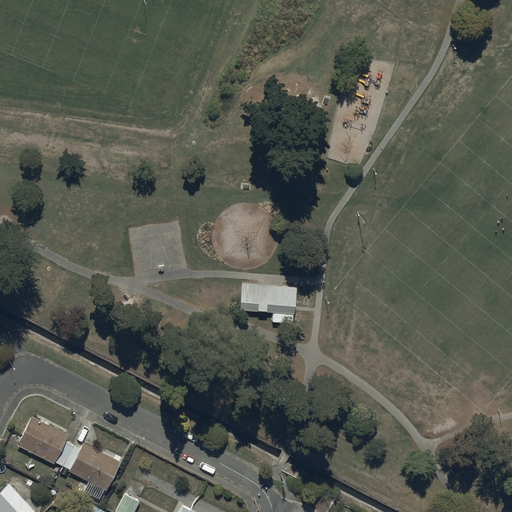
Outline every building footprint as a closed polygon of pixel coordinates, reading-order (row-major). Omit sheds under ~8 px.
[(32,0),(7,0),(6,16),(30,19),(32,0)] [(88,0),(56,0),(52,13),(81,23),(88,0)] [(200,34),(158,17),(148,42),(201,64),(208,47),(197,42),(200,34)] [(150,65),(124,69),(130,111),(156,107),(150,65)] [(49,69),(26,66),(22,97),(45,101),(49,69)] [(101,72),(77,76),(82,108),(106,104),(101,72)] [(243,283),(241,310),(295,314),(297,287),(243,283)] [(293,323),(293,316),(274,314),(273,322),(293,323)] [(66,431),(30,412),(19,432),(15,440),(51,458),(66,431)] [(76,444),(65,439),(55,458),(66,464),(76,444)] [(119,458),(81,440),(68,467),(106,485),(119,458)] [(35,511),(6,479),(0,484),(0,509),(2,511),(35,511)] [(130,511),(138,499),(124,492),(115,510),(118,511),(130,511)] [(189,507),(181,503),(176,511),(201,511),(189,506),(189,507)]
